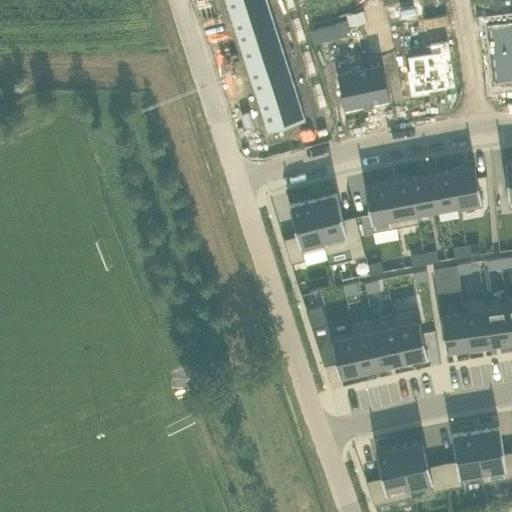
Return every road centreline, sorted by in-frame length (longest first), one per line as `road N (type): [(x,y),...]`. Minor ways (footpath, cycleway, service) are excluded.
road 1 (residential): [(323,431),(235,176)]
road 2 (residential): [(235,176),(480,126)]
road 3 (residential): [(323,431),(511,392)]
road 4 (residential): [(235,176),(180,0)]
road 5 (residential): [(480,126),(458,0)]
